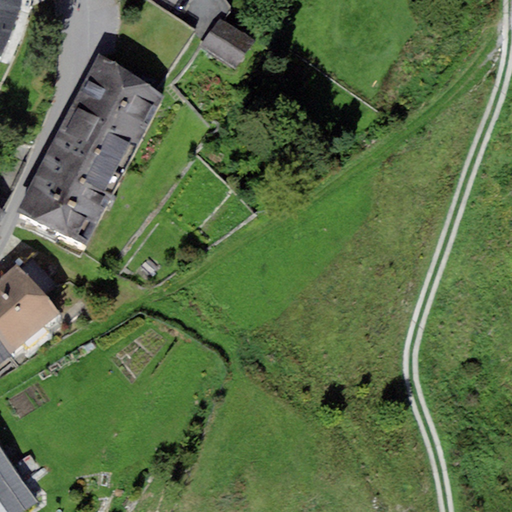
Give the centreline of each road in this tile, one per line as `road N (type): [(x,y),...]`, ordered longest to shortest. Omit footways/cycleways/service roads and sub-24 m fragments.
road 1 (track): [(510,0),(500,82),(412,337),(411,377),(446,511)]
road 2 (tertiary): [(0,238),(62,104),(74,45),(72,0)]
